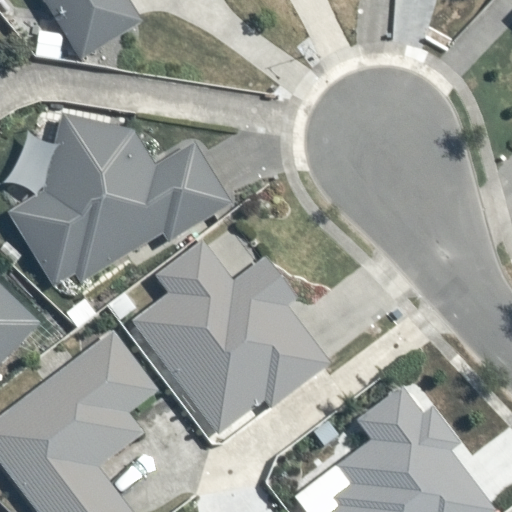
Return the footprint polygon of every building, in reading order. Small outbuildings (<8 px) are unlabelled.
[(43,0),(83,62),(145,23),(131,0),(43,0)] [(131,128),(70,116),(42,189),(7,210),(58,297),(166,234),(171,243),(237,204),(199,139),(160,161),(131,128)] [(257,265),(239,240),(216,257),(205,242),(156,277),(169,294),(131,321),(217,440),(330,359),(293,307),(300,302),(268,257),(257,265)] [(0,362),(37,324),(0,287),(0,362)] [(0,465),(35,511),(159,511),(191,488),(185,480),(202,467),(150,399),(159,393),(112,330),(0,415),(0,465)] [(372,438),(337,464),(351,482),(335,494),(344,506),(335,511),(485,511),(494,505),(452,449),(458,444),(410,380),(358,419),(372,438)]
